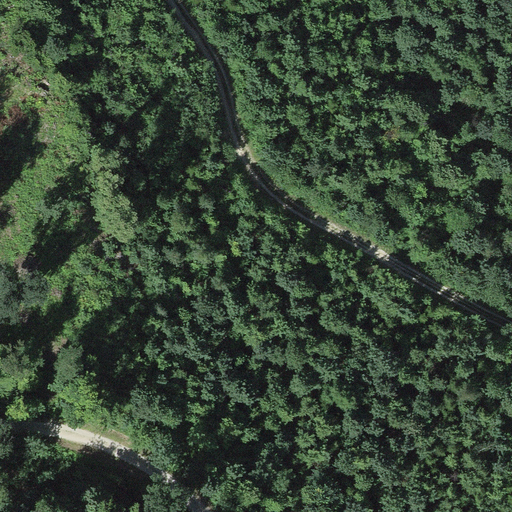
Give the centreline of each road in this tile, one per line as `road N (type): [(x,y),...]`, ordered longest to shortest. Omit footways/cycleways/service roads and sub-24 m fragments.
road 1 (track): [(175,0),(208,47),(240,140),(273,193),(511,327)]
road 2 (track): [(0,429),(85,437),(158,473),(191,511)]
